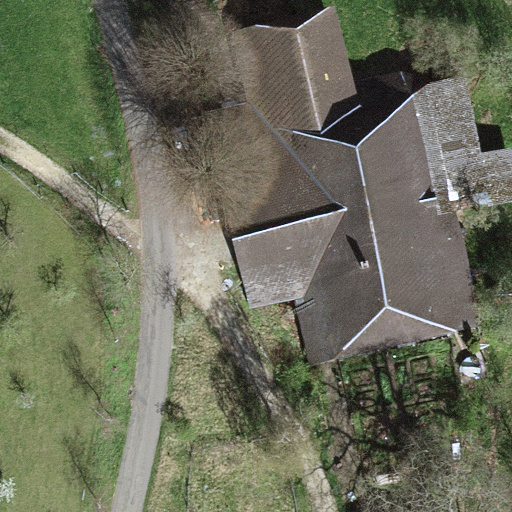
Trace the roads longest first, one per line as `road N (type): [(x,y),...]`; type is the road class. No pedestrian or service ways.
road 1 (unclassified): [(107,0),(146,144),(158,247),(149,399),(125,511)]
road 2 (track): [(0,140),(192,275),(288,417),(328,511)]
